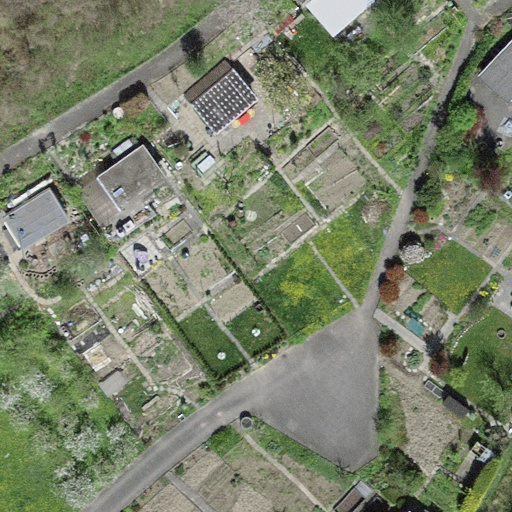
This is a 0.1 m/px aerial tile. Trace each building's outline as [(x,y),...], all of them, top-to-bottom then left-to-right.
[(313,0),(310,4),(337,32),(371,0),(313,0)] [(511,39),(480,74),(508,99),(511,94),(511,39)] [(233,65),(192,101),(218,130),(259,95),(233,65)] [(144,142),(99,175),(121,205),(166,172),(144,142)] [(49,183),(6,212),(26,242),(69,213),(49,183)]
